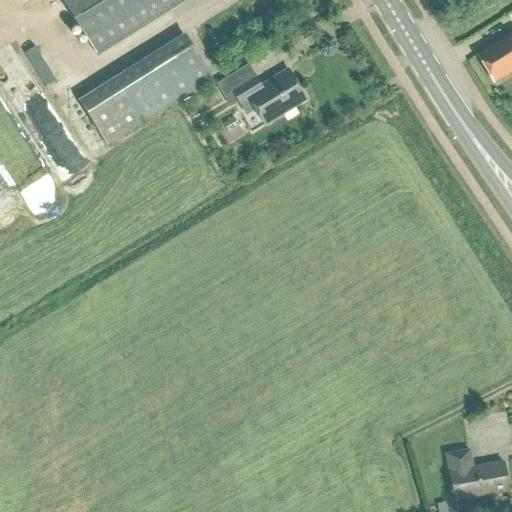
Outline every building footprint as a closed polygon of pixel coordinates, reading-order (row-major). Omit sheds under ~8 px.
[(62,0),(97,56),(185,0),(62,0)] [(511,34),(478,56),(494,83),(511,71),(511,34)] [(61,80),(74,69),(48,35),(39,43),(52,59),(47,63),(61,80)] [(105,147),(140,125),(210,81),(182,36),(77,103),(105,147)] [(254,78),(232,92),(241,106),(249,100),(265,125),(305,100),(287,71),(260,88),(254,78)] [(90,138),(68,146),(81,182),(103,174),(90,138)] [(469,451),(446,455),(454,501),(508,492),(503,464),(472,469),(469,451)]
